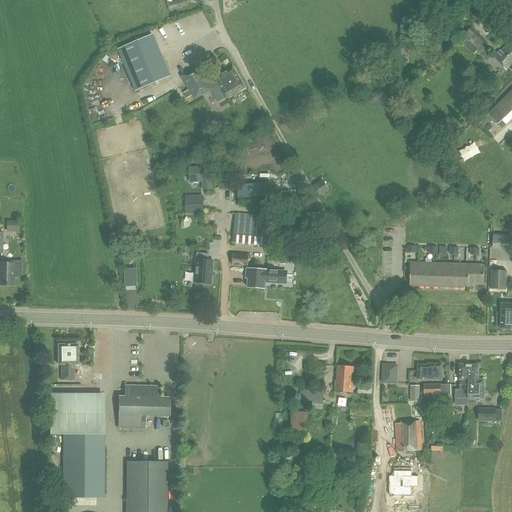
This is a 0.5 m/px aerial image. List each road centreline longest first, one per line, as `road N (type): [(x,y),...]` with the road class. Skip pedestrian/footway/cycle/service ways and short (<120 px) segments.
road 1 (primary): [(511,346),(0,318)]
road 2 (unknown): [(116,320),(115,497)]
